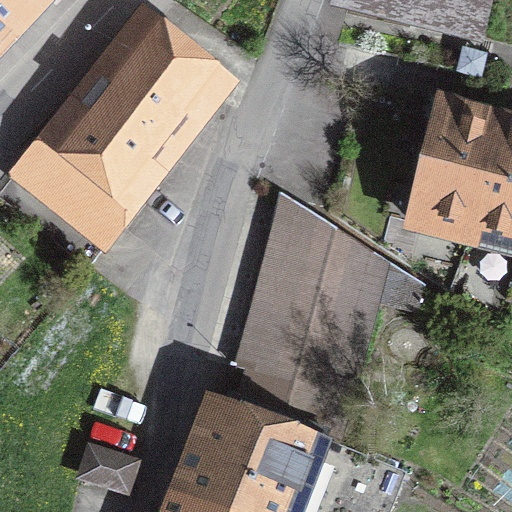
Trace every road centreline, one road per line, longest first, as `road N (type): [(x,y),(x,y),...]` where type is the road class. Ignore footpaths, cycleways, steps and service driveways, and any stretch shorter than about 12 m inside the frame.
road 1 (unclassified): [(139,511),(300,0)]
road 2 (tertiary): [(120,0),(0,125)]
